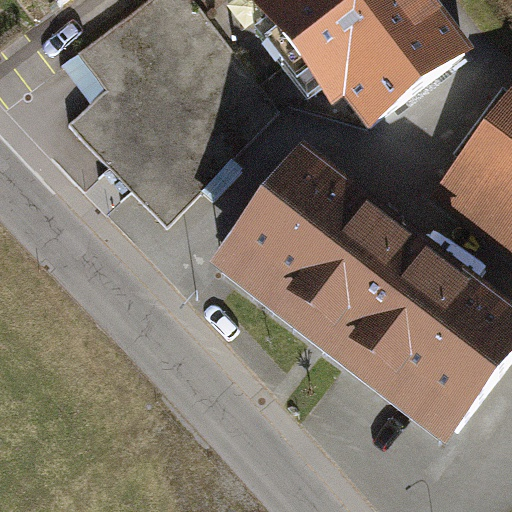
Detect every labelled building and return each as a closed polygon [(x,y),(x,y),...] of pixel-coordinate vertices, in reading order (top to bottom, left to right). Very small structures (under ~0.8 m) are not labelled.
[(48,0),(59,15),(80,0),(48,0)] [(477,68),(425,0),(260,0),(267,9),(256,18),(335,123),(346,115),(370,147),(477,68)] [(233,52),(191,92),(153,52),(79,122),(172,219),(287,110),(233,52)] [(511,106),(436,206),(511,264),(511,106)] [(511,332),(302,168),(218,275),(452,458),(511,381),(511,332)]
